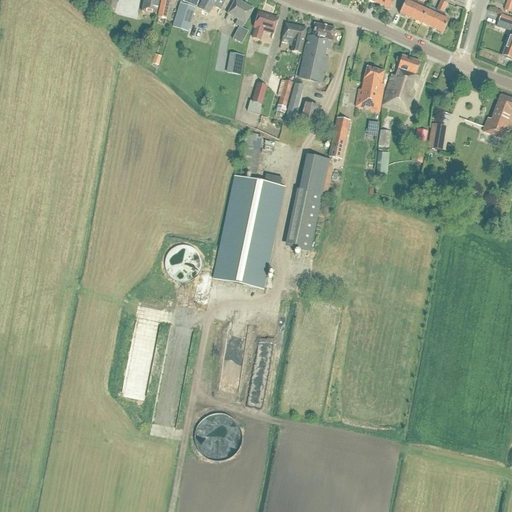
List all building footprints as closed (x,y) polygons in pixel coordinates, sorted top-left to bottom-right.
[(104,0),(103,7),(111,9),(115,10),(117,0),(104,0)] [(144,0),(142,12),(156,15),(159,0),(144,0)] [(161,0),(158,18),(165,20),(169,0),(161,0)] [(196,8),(199,2),(193,0),(183,0),(182,2),(196,8)] [(202,0),(200,4),(197,9),(208,16),(213,7),(220,11),(225,0),(202,0)] [(232,40),(241,45),(248,32),(241,29),(244,24),(245,25),(253,10),(235,0),(227,15),(237,20),(234,25),(239,28),(232,40)] [(380,0),(378,6),(389,11),(393,0),(380,0)] [(413,0),(411,5),(405,2),(399,15),(410,20),(418,0),(413,0)] [(423,4),(421,4),(422,0),(418,0),(410,20),(421,25),(427,12),(421,9),(423,4)] [(434,10),(432,14),(427,12),(421,25),(431,30),(443,3),(440,2),(436,10),(434,10)] [(444,14),(443,14),(447,5),(443,3),(431,30),(442,35),(448,22),(442,19),(444,14)] [(172,28),(187,32),(195,9),(180,4),(172,28)] [(258,13),(254,29),(255,29),(252,39),(259,41),(262,32),(273,35),(278,19),(258,13)] [(511,19),(501,15),(498,22),(511,26),(511,37),(510,37),(511,33),(504,30),(502,37),(508,39),(501,56),(511,59),(511,19)] [(299,58),(300,55),(306,29),(286,25),(282,39),(281,43),(290,45),(289,48),(292,49),(291,53),(291,56),(299,58)] [(311,37),(307,36),(298,79),(321,84),(327,58),(323,56),(324,49),(328,50),(330,42),(331,42),(334,30),(313,25),(311,37)] [(271,44),(268,49),(275,54),(278,48),(271,44)] [(155,56),(152,64),(158,67),(161,58),(155,56)] [(395,77),(390,76),(380,106),(407,115),(414,93),(411,91),(413,85),(417,85),(419,78),(415,76),(419,63),(402,57),(395,77)] [(358,90),(355,108),(378,115),(383,86),(380,85),(384,74),(367,68),(363,80),(362,84),(364,84),(362,91),(358,90)] [(275,112),(284,115),(292,84),(281,81),(277,97),(279,98),(275,112)] [(257,84),(251,102),(250,102),(247,112),(258,116),(261,106),(262,106),(267,87),(257,84)] [(294,84),(284,122),(293,125),(303,87),(294,84)] [(487,119),(482,133),(506,141),(511,122),(511,100),(500,96),(491,121),(487,119)] [(305,104),(300,120),(314,124),(318,107),(305,104)] [(328,158),(341,160),(350,122),(337,119),(328,158)] [(431,125),(427,149),(439,151),(443,127),(431,125)] [(411,162),(422,164),(428,132),(417,130),(411,162)] [(387,152),(388,149),(391,133),(380,131),(377,147),(378,147),(378,151),(387,152)] [(256,176),(260,148),(261,137),(245,134),(244,144),(240,173),(256,176)] [(385,163),(393,172),(403,163),(395,154),(385,163)] [(491,222),(502,225),(511,188),(511,155),(509,155),(491,222)] [(309,253),(321,196),(328,161),(311,158),(292,249),(309,253)] [(284,188),(280,187),(281,179),(265,175),(263,184),(234,178),(213,279),(263,290),(284,188)] [(188,247),(183,246),(180,246),(178,247),(173,249),(168,253),(165,259),(164,265),(165,271),(169,278),(173,281),(180,283),(185,283),(190,282),(195,279),(198,275),(201,271),(202,265),(201,260),(198,254),(193,249),(188,247)] [(157,444),(160,436),(156,434),(152,442),(157,444)]
